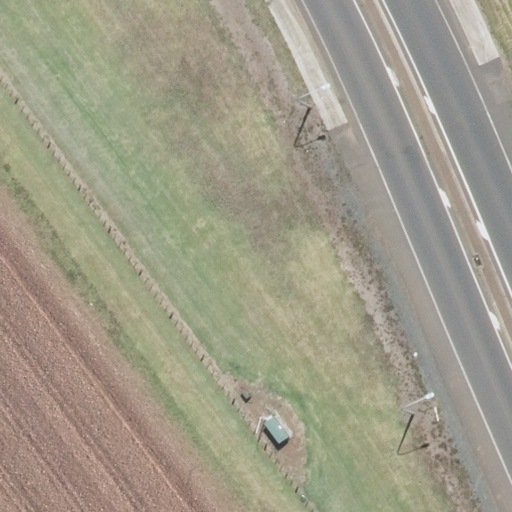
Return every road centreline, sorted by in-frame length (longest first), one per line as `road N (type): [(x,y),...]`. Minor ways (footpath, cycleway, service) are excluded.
road 1 (tertiary): [(511,426),(328,0)]
road 2 (tertiary): [(407,0),(511,228)]
